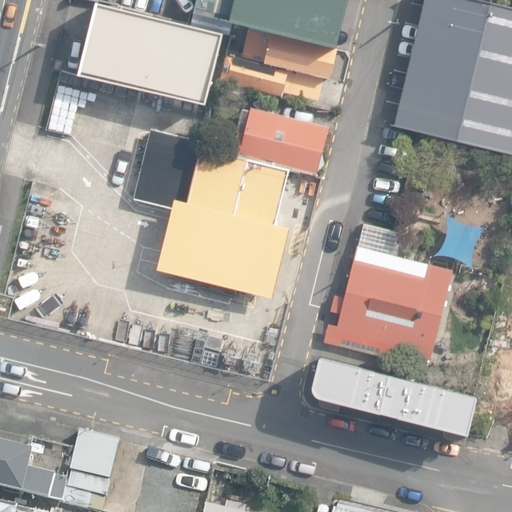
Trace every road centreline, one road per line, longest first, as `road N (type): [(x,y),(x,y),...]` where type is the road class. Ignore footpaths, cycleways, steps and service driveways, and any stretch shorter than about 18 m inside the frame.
road 1 (unclassified): [(389,0),(277,431)]
road 2 (unclassified): [(0,362),(277,431)]
road 3 (unclassified): [(277,431),(511,485)]
